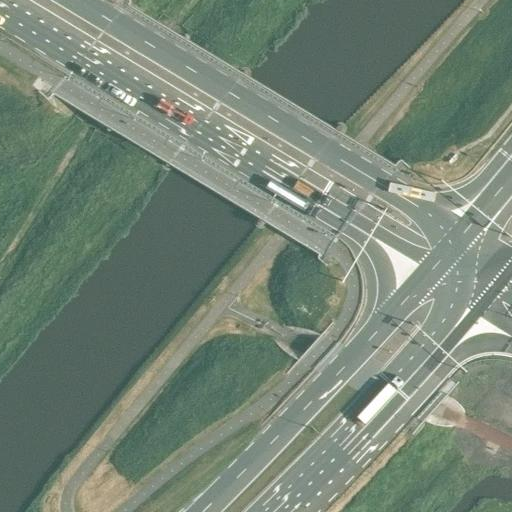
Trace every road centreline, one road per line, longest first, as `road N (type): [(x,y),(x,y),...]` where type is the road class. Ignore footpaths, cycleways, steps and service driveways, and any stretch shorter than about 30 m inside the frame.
road 1 (primary): [(0,11),(348,220),(419,272)]
road 2 (primary): [(454,231),(79,0)]
road 3 (primary): [(419,272),(198,511)]
road 4 (primary): [(270,511),(479,305)]
